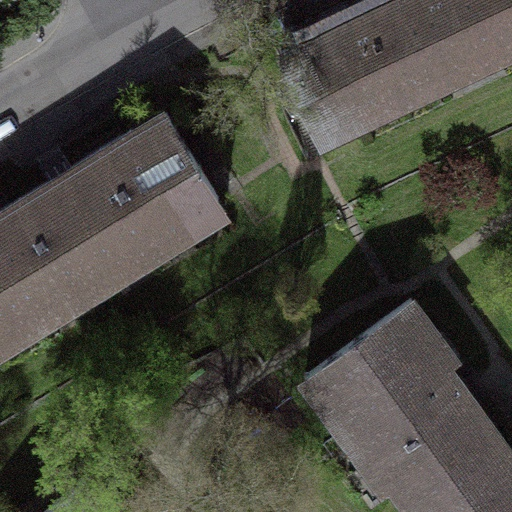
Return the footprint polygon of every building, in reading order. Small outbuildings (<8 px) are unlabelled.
[(511,0),(378,0),(317,29),(318,32),(298,41),(288,46),(281,50),(320,133),(360,114),(356,106),(498,40),(503,47),(511,43),(511,0)] [(0,209),(0,330),(71,288),(75,295),(110,273),(106,266),(219,197),(166,112),(133,133),(131,129),(60,173),(0,209)] [(437,335),(410,298),(305,375),(333,412),(341,406),(418,511),(421,511),(509,448),(469,395),(430,341),(437,335)] [(511,511),(511,452),(509,448),(421,511),(511,511)] [(87,473),(42,511),(113,511),(118,509),(87,473)]
